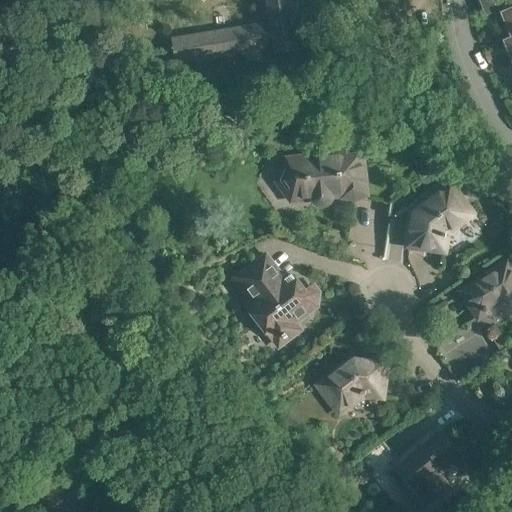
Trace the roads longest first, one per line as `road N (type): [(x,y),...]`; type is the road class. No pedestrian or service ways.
road 1 (residential): [(511,422),(461,404),(412,341),(388,289)]
road 2 (residential): [(511,136),(469,55),(459,0)]
